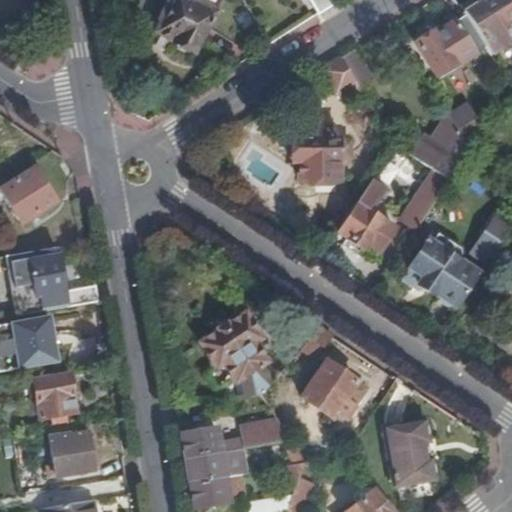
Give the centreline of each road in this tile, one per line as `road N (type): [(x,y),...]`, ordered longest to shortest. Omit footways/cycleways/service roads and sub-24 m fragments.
road 1 (residential): [(511,422),(161,187)]
road 2 (tertiary): [(109,201),(161,511)]
road 3 (residential): [(385,0),(155,144)]
